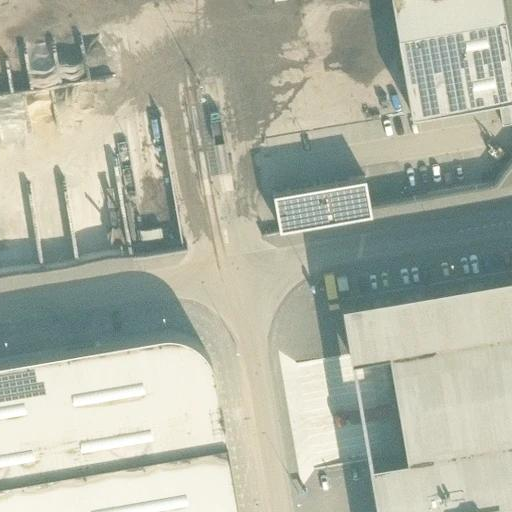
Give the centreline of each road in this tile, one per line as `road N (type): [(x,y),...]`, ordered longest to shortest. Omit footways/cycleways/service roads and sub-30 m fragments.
road 1 (unclassified): [(511,219),(237,270)]
road 2 (unclassified): [(279,511),(237,270)]
road 3 (unknown): [(237,270),(201,96),(173,39)]
road 4 (unclassified): [(237,270),(0,310)]
road 5 (unknown): [(173,39),(306,23)]
